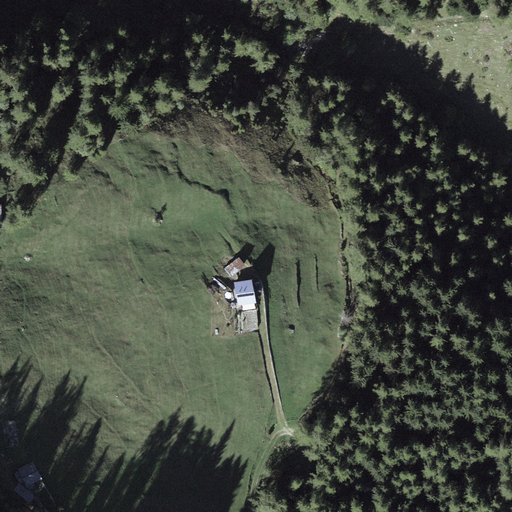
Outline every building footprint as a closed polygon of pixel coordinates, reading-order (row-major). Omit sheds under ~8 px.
[(240,257),(226,268),(232,277),(247,266),(240,257)] [(252,280),(235,283),(239,306),(256,303),(252,280)] [(258,330),(257,311),(245,312),(247,329),(258,330)] [(33,463),(19,470),(20,472),(25,482),(27,487),(43,480),(33,463)] [(21,485),(25,482),(20,472),(15,474),(19,484),(21,485)] [(30,503),(35,497),(21,485),(19,484),(14,491),(30,503)]
